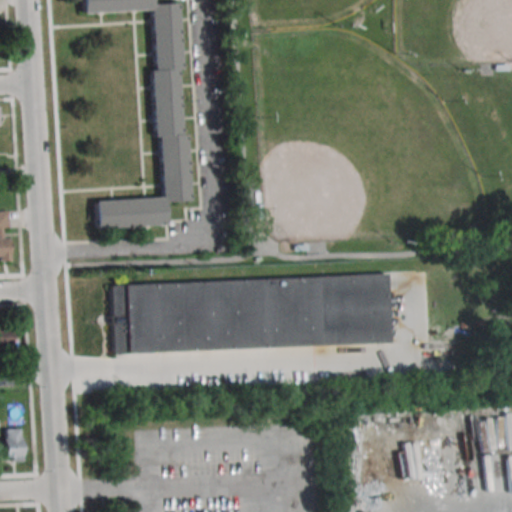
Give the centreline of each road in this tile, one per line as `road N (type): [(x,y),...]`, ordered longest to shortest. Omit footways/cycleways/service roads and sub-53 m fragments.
road 1 (residential): [(41,296),(22,0)]
road 2 (residential): [(58,511),(41,296)]
